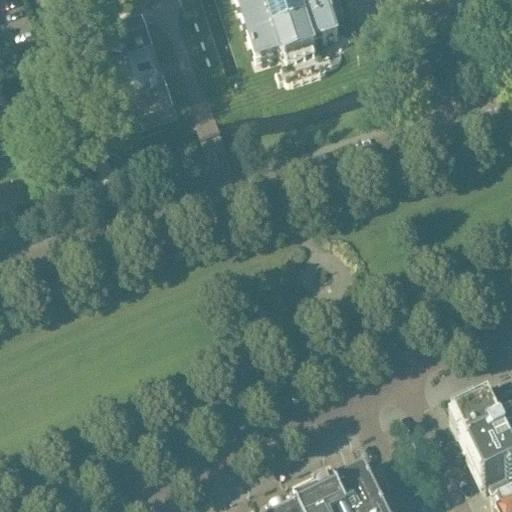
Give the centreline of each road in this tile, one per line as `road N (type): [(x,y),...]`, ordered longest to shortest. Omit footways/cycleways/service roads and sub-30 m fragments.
road 1 (residential): [(511,109),(0,277)]
road 2 (residential): [(113,511),(352,394)]
road 3 (residential): [(463,511),(397,371)]
road 4 (residential): [(352,394),(410,511)]
road 5 (residential): [(397,371),(511,317)]
